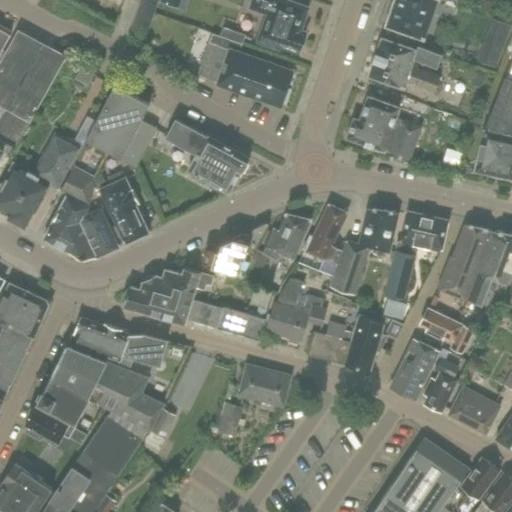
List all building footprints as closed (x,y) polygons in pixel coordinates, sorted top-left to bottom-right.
[(158,0),(141,0),(141,2),(131,30),(138,33),(146,36),(158,0)] [(160,0),(160,1),(164,2),(186,9),(188,0),(160,0)] [(251,0),(250,6),(267,12),(258,39),(280,46),(281,43),(299,49),(306,30),(300,28),(308,5),(292,0),(251,0)] [(393,0),(385,24),(424,37),(436,0),(393,0)] [(0,52),(13,30),(0,22),(0,52)] [(245,34),(222,27),(219,34),(242,42),(245,34)] [(197,72),(218,79),(217,82),(228,86),(280,104),(293,68),(240,50),(242,42),(219,34),(212,32),(209,40),(208,39),(197,72)] [(382,36),(368,74),(404,86),(407,79),(436,89),(441,75),(411,65),(414,57),(437,65),(442,52),(419,44),(417,48),(382,36)] [(478,61),(495,67),(502,49),(485,42),(478,61)] [(511,60),(506,75),(505,75),(483,128),(474,169),(511,177),(511,60)] [(88,85),(95,73),(82,66),(82,67),(76,78),(88,85)] [(156,126),(142,118),(150,103),(114,84),(85,138),(135,165),(156,126)] [(385,148),(389,150),(401,117),(396,115),(400,106),(368,94),(360,118),(354,116),(347,136),(364,142),(374,146),(374,145),(384,149),(385,148)] [(247,155),(176,117),(165,136),(197,153),(188,169),(228,190),(239,170),(245,169),(249,162),(247,156),(247,155)] [(389,150),(388,154),(408,162),(421,124),(401,117),(389,150)] [(33,171),(13,161),(0,184),(0,205),(9,211),(6,215),(10,217),(13,220),(18,222),(21,224),(25,226),(49,181),(57,186),(80,145),(55,131),(33,171)] [(87,256),(98,255),(82,225),(79,223),(84,213),(89,203),(93,177),(72,166),(60,188),(67,192),(44,237),(78,255),(87,256)] [(100,187),(126,242),(148,228),(135,201),(139,200),(133,187),(131,188),(125,175),(100,187)] [(343,248),(342,248),(333,243),(348,211),(329,202),(314,234),(311,233),(304,247),(336,262),(341,250),(343,248)] [(82,225),(98,255),(119,245),(101,205),(84,213),(79,223),(82,225)] [(345,238),(342,248),(343,248),(341,250),(330,285),(354,294),(370,247),(369,246),(389,251),(399,211),(367,206),(359,242),(358,241),(345,238)] [(407,209),(400,240),(396,245),(396,249),(415,254),(418,243),(441,249),(449,218),(407,209)] [(273,226),(265,245),(263,251),(262,253),(268,256),(276,260),(280,251),(293,258),(311,218),(286,212),(279,229),(273,226)] [(202,262),(237,271),(239,267),(244,270),(269,224),(269,222),(268,221),(267,220),(265,221),(206,248),(202,262)] [(438,287),(466,298),(492,228),(465,222),(452,255),(451,255),(438,287)] [(511,268),(511,232),(494,229),(467,298),(481,303),(492,276),(506,282),(511,268)] [(263,251),(257,248),(248,266),(260,272),(268,256),(262,253),(263,251)] [(385,292),(404,296),(415,254),(396,249),(385,292)] [(191,300),(193,301),(197,285),(206,287),(207,281),(212,283),(215,274),(202,270),(185,265),(183,272),(165,267),(163,275),(157,273),(155,274),(151,274),(147,276),(145,279),(142,280),(141,287),(129,284),(128,287),(124,291),(123,296),(124,301),(123,304),(185,322),(186,317),(191,300)] [(275,301),(266,329),(301,339),(307,318),(325,323),(329,307),(322,305),(324,298),(308,293),(305,301),(298,299),(303,281),(290,277),(281,294),(278,302),(275,301)] [(0,389),(6,392),(33,336),(34,334),(48,303),(46,298),(26,289),(9,281),(0,301),(0,322),(4,325),(0,333),(0,389)] [(191,300),(186,317),(260,339),(266,317),(224,305),(199,298),(198,302),(193,301),(191,300)] [(473,329),(428,307),(420,323),(427,326),(425,330),(442,339),(444,335),(454,340),(450,348),(460,353),(473,329)] [(357,319),(354,332),(344,329),(344,326),(330,321),(326,333),(327,333),(339,337),(351,340),(345,363),(370,370),(376,349),(380,350),(387,334),(377,331),(380,322),(359,312),(358,317),(357,319)] [(143,331),(130,332),(122,329),(122,327),(106,322),(104,323),(96,320),(80,314),(77,323),(74,331),(70,334),(70,341),(120,359),(118,362),(129,367),(134,356),(160,364),(167,338),(143,331)] [(327,333),(326,333),(314,329),(307,352),(321,356),(327,333)] [(327,333),(321,356),(333,360),(339,337),(327,333)] [(339,337),(333,360),(345,363),(351,340),(339,337)] [(412,341),(392,382),(394,387),(416,398),(429,369),(430,370),(436,356),(433,354),(434,352),(412,341)] [(51,374),(89,396),(112,409),(147,428),(149,430),(165,402),(143,391),(150,376),(66,342),(66,344),(51,374)] [(453,377),(458,366),(440,358),(434,368),(439,370),(435,378),(432,376),(423,393),(427,395),(424,402),(441,410),(457,378),(453,377)] [(291,374),(246,362),(238,393),(283,405),(291,374)] [(511,367),(503,383),(511,387),(511,367)] [(89,396),(51,374),(36,404),(72,425),(89,396)] [(448,414),(486,433),(499,407),(462,387),(448,414)] [(235,433),(243,406),(224,400),(217,427),(235,433)] [(86,433),(72,425),(36,404),(23,430),(40,440),(42,436),(55,444),(62,432),(81,443),(86,433)] [(177,415),(163,407),(143,443),(157,451),(177,415)] [(131,453),(147,428),(112,409),(109,413),(107,411),(71,465),(40,511),(91,511),(93,510),(131,453)] [(511,413),(496,437),(511,448),(511,413)] [(436,511),(468,467),(423,436),(371,511),(436,511)] [(466,511),(500,468),(481,456),(461,484),(469,490),(457,507),(464,511),(466,511)] [(35,511),(52,487),(41,479),(16,462),(3,481),(4,481),(0,486),(0,511),(35,511)] [(499,511),(511,495),(511,476),(503,470),(471,511),(485,511),(490,506),(498,511),(499,511)] [(93,511),(105,511),(114,498),(106,493),(93,511)] [(176,511),(169,506),(172,501),(170,499),(161,493),(157,498),(158,499),(148,511),(176,511)]
